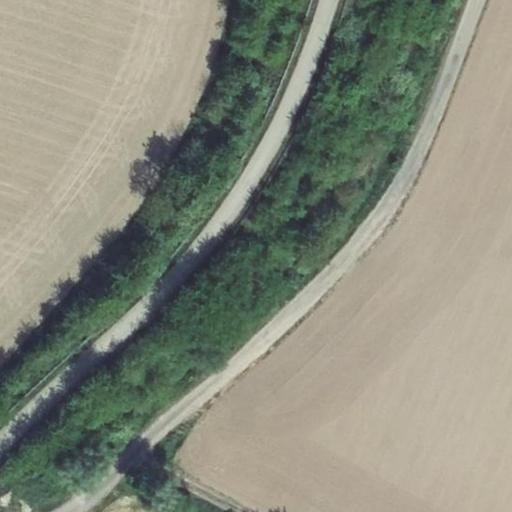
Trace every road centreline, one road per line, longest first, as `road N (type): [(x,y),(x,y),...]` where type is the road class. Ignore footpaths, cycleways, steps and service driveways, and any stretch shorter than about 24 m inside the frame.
road 1 (track): [(478,0),(413,166),(379,221),(70,511)]
road 2 (track): [(0,443),(198,252),(283,119),(329,0)]
road 3 (track): [(130,456),(237,511)]
